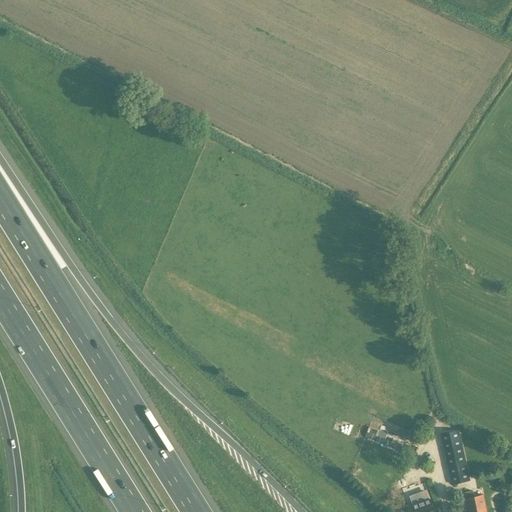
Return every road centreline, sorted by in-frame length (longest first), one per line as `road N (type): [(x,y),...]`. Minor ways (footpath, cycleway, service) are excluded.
road 1 (motorway): [(298,511),(175,394),(91,294),(0,160)]
road 2 (motorway): [(195,511),(0,200)]
road 3 (motorway): [(0,297),(134,511)]
road 4 (motorway): [(0,384),(21,511)]
